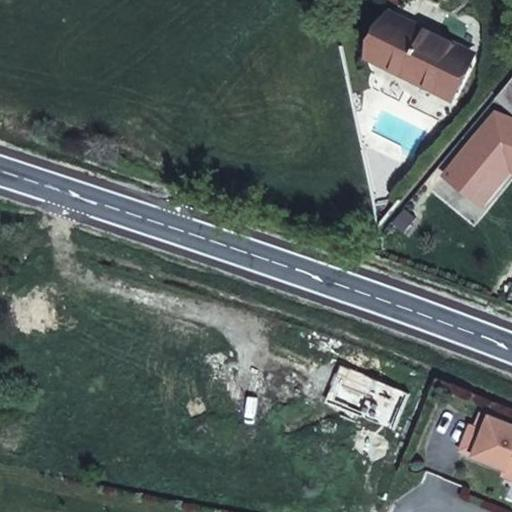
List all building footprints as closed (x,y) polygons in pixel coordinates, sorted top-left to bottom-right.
[(390,67),(412,22),(393,13),(371,58),(390,67)] [(477,55),(456,44),(412,22),(390,67),(454,98),(477,55)] [(511,118),(499,114),(448,176),(473,196),(490,176),(498,183),(511,165),(511,118)] [(490,176),(473,196),(482,203),(498,183),(490,176)] [(474,426),(464,449),(509,468),(511,469),(511,424),(494,417),(488,431),(474,426)]
